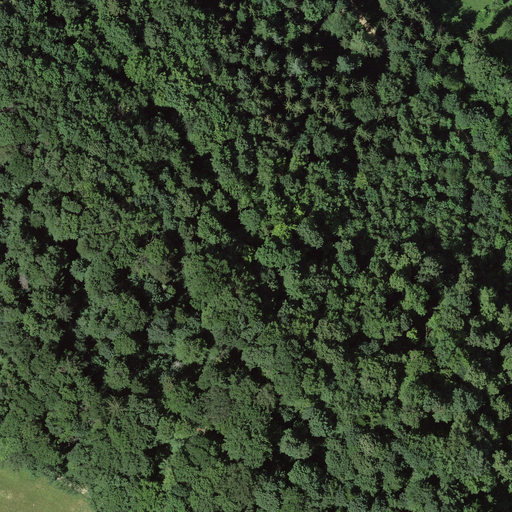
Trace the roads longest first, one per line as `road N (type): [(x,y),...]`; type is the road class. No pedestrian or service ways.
road 1 (track): [(244,237),(67,0)]
road 2 (track): [(353,0),(511,189)]
road 3 (track): [(453,124),(479,222),(511,297)]
